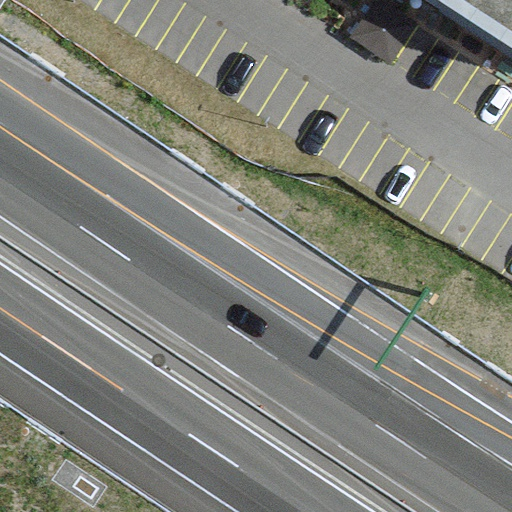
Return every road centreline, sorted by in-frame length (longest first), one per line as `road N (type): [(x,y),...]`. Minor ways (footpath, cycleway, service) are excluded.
road 1 (motorway): [(511,508),(0,165)]
road 2 (motorway): [(511,435),(0,130)]
road 3 (motorway): [(0,322),(290,511)]
